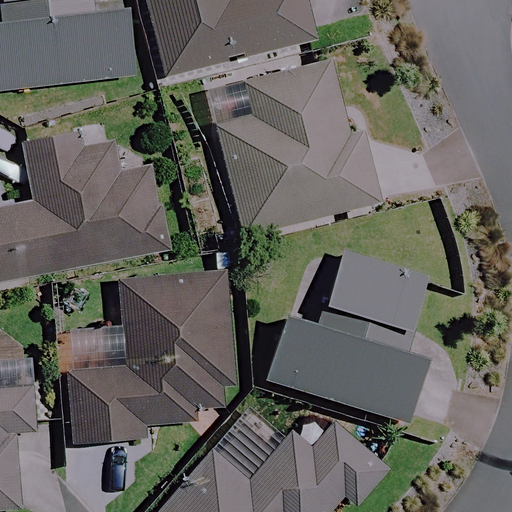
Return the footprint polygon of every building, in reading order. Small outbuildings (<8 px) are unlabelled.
[(99,16),(97,0),(6,0),(8,16),(0,17),(0,93),(134,78),(126,13),(99,16)] [(149,0),(167,78),(318,44),(307,0),(149,0)] [(353,142),(334,65),(247,87),(255,120),(220,129),(247,237),(383,202),(367,138),(353,142)] [(82,152),(80,136),(25,147),(36,204),(0,211),(0,283),(170,251),(155,171),(122,177),(116,146),(82,152)] [(346,261),(325,328),(290,317),(269,385),(412,430),(433,362),(408,354),(429,287),(346,261)] [(235,404),(228,276),(122,282),(126,344),(70,348),(75,445),(146,441),(145,426),(194,423),(193,407),(235,404)] [(0,368),(0,511),(21,511),(17,435),(38,434),(34,367),(0,368)] [(392,470),(341,425),(316,453),(296,436),(252,487),(218,457),(169,511),(335,511),(349,497),(360,507),(392,470)]
